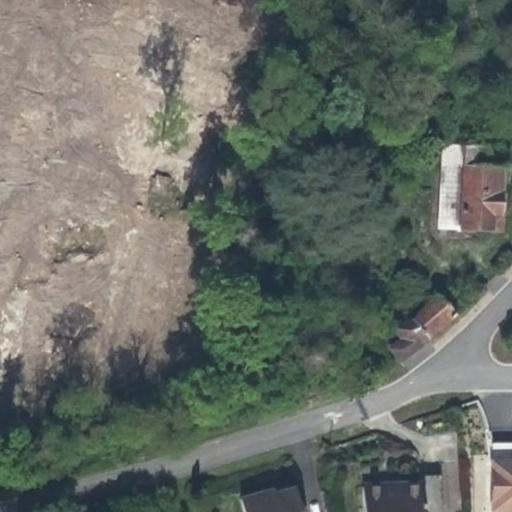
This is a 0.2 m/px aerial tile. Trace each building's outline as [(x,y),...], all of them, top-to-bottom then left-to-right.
[(426,110),(416,113),(423,143),(434,140),(426,110)] [(498,174),(478,167),(462,167),(459,231),(489,232),(490,217),(497,217),(497,213),(503,213),(503,197),(498,197),(498,174)] [(376,337),(399,362),(453,317),(433,297),(410,323),(376,337)] [(511,446),(490,447),(490,465),(511,464),(511,446)] [(511,511),(511,464),(490,465),(492,511),(511,511)] [(418,489),(358,490),(358,511),(439,511),(439,474),(418,475),(418,489)] [(258,492),(236,498),(239,511),(299,511),(293,488),(259,496),(258,492)] [(442,491),(445,511),(461,511),(457,488),(442,491)]
